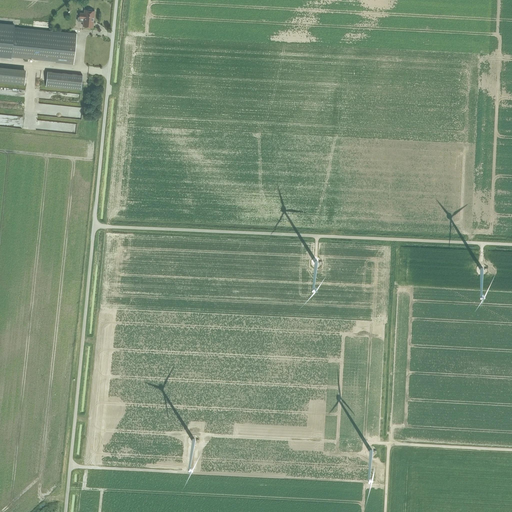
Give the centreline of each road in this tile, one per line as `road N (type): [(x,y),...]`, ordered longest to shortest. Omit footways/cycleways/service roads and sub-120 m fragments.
road 1 (unclassified): [(511,244),(93,225)]
road 2 (unclassified): [(93,225),(65,511)]
road 3 (unclassified): [(93,225),(116,0)]
